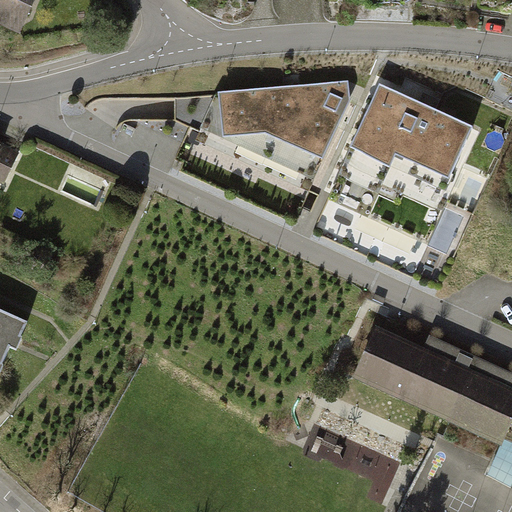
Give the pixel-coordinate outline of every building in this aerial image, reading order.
[(37,0),(0,0),(0,24),(22,35),(37,0)] [(177,99),(175,119),(313,184),(329,149),(351,102),(347,82),(177,99)] [(474,128),(381,88),(351,158),(332,201),(425,241),(474,128)] [(19,153),(0,144),(0,183),(4,185),(19,153)] [(0,374),(3,367),(0,366),(9,347),(16,351),(22,340),(20,339),(27,324),(0,311),(0,374)] [(423,353),(377,331),(355,378),(502,444),(505,437),(511,440),(511,375),(431,338),(423,353)]
